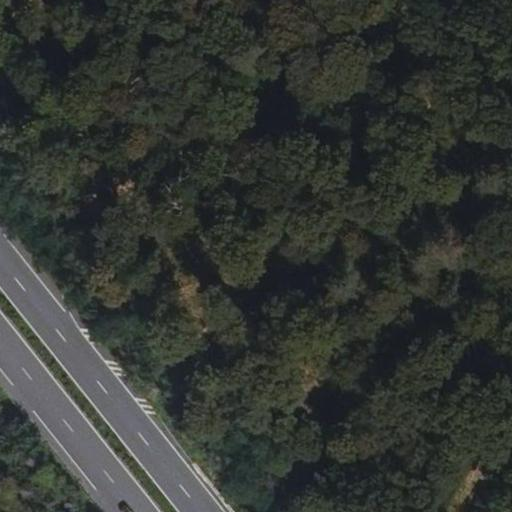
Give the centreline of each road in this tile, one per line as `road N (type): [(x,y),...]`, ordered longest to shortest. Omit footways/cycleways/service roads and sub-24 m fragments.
road 1 (primary): [(198,511),(0,263)]
road 2 (primary): [(0,341),(135,511)]
